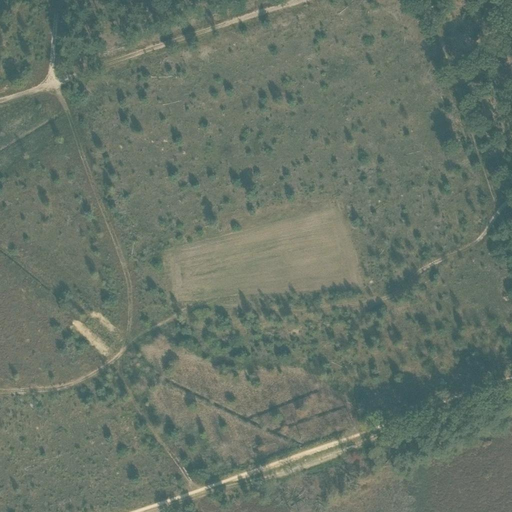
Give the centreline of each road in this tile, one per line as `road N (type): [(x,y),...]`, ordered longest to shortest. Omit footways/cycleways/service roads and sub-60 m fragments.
road 1 (track): [(197,495),(122,379),(126,280),(51,83)]
road 2 (track): [(511,381),(197,495)]
road 3 (track): [(51,83),(302,0)]
road 4 (track): [(497,212),(425,0)]
